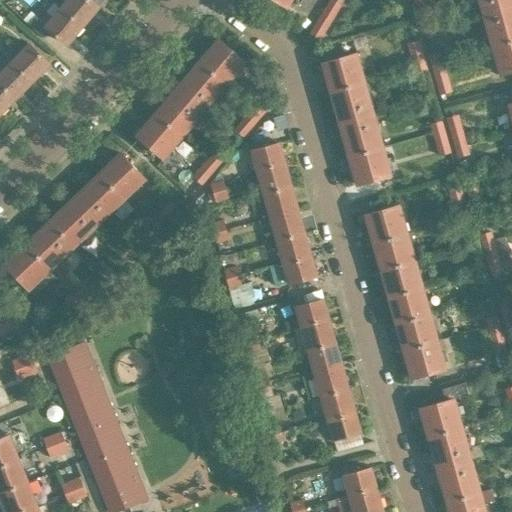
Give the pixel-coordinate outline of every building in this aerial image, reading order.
[(89,0),(67,0),(61,8),(82,25),(97,7),(89,0)] [(341,0),(330,0),(309,34),(319,39),(343,1),(341,0)] [(511,0),(478,0),(483,14),(511,5),(511,0)] [(511,39),(511,5),(483,14),(492,46),(511,39)] [(82,25),(61,8),(45,27),(66,44),(82,25)] [(33,27),(41,19),(32,11),(24,19),(33,27)] [(365,36),(353,39),(356,49),(368,46),(365,36)] [(218,39),(199,61),(226,84),(245,61),(218,39)] [(511,70),(511,39),(492,46),(500,74),(511,70)] [(419,42),(408,45),(410,53),(421,50),(419,42)] [(12,62),(31,81),(48,64),(28,44),(12,62)] [(421,50),(410,53),(412,61),(424,58),(421,50)] [(441,53),(430,57),(432,66),(444,63),(441,53)] [(331,91),(364,82),(356,54),(323,63),(331,91)] [(424,58),(412,61),(415,69),(426,65),(424,58)] [(199,61),(178,87),(204,109),(226,84),(199,61)] [(12,62),(0,73),(0,84),(15,98),(31,81),(12,62)] [(444,63),(432,66),(435,76),(446,73),(444,63)] [(426,65),(415,69),(417,76),(428,73),(426,65)] [(446,73),(435,76),(438,86),(449,83),(446,73)] [(364,82),(331,91),(340,124),(373,115),(364,82)] [(449,83),(438,86),(441,96),(452,93),(449,83)] [(0,84),(0,113),(15,98),(0,84)] [(204,109),(178,87),(156,112),(183,135),(204,109)] [(256,105),(234,130),(242,137),(264,112),(256,105)] [(183,135),(156,112),(137,135),(164,157),(183,135)] [(382,147),(373,115),(340,124),(349,156),(382,147)] [(459,116),(447,119),(450,129),(461,126),(459,116)] [(441,121),(430,124),(432,132),(444,129),(441,121)] [(461,126),(450,129),(453,139),(464,136),(461,126)] [(444,129),(432,132),(435,140),(446,137),(444,129)] [(466,133),(466,139),(471,142),(477,139),(477,133),(471,130),(466,133)] [(464,136),(453,139),(456,149),(467,145),(464,136)] [(446,137),(435,140),(437,148),(448,145),(446,137)] [(257,171),(284,163),(278,143),(251,151),(257,171)] [(448,145),(437,148),(439,156),(450,153),(448,145)] [(467,145),(456,149),(458,158),(469,155),(467,145)] [(382,147),(349,156),(357,185),(390,176),(382,147)] [(214,152),(193,177),(201,184),(223,160),(214,152)] [(100,173),(124,198),(145,178),(121,153),(100,173)] [(290,187),(284,163),(257,171),(263,194),(290,187)] [(100,173),(75,197),(99,222),(124,198),(100,173)] [(223,180),(210,184),(213,193),(225,189),(223,180)] [(459,185),(448,188),(451,198),(462,195),(459,185)] [(290,187),(263,194),(270,217),(297,210),(290,187)] [(478,187),(467,190),(470,197),(480,194),(478,187)] [(225,189),(213,193),(215,202),(228,198),(225,189)] [(480,194),(470,197),(472,205),(483,202),(480,194)] [(462,195),(451,198),(454,208),(465,205),(462,195)] [(75,197),(51,220),(75,245),(99,222),(75,197)] [(172,200),(148,222),(156,231),(179,208),(172,200)] [(373,243),(407,234),(399,205),(365,215),(373,243)] [(465,205),(454,208),(456,218),(468,215),(465,205)] [(303,233),(297,210),(270,217),(276,241),(303,233)] [(182,214),(164,231),(174,242),(192,224),(182,214)] [(468,215),(456,218),(459,227),(470,224),(468,215)] [(75,245),(51,220),(27,243),(51,268),(75,245)] [(223,220),(211,223),(214,233),(225,229),(223,220)] [(225,229),(214,233),(216,242),(228,239),(225,229)] [(494,242),(491,232),(480,235),(483,245),(494,242)] [(303,233),(276,241),(283,264),(310,256),(303,233)] [(407,234),(373,243),(381,269),(414,260),(407,234)] [(130,240),(118,252),(126,260),(138,248),(130,240)] [(494,242),(483,245),(486,255),(497,251),(494,242)] [(51,268),(27,243),(5,263),(29,289),(51,268)] [(497,251),(486,255),(488,264),(500,261),(497,251)] [(310,256),(283,264),(288,284),(315,276),(310,256)] [(422,287),(414,260),(381,269),(388,296),(422,287)] [(500,261),(488,264),(491,274),(502,271),(500,261)] [(481,262),(470,265),(472,273),(483,270),(481,262)] [(236,266),(224,269),(226,278),(239,275),(236,266)] [(483,270),(472,273),(474,281),(486,278),(483,270)] [(239,275),(226,278),(229,287),(241,284),(239,275)] [(80,287),(56,310),(64,318),(88,296),(80,287)] [(422,287),(388,296),(396,323),(429,314),(422,287)] [(509,296),(498,299),(501,309),(511,305),(509,296)] [(301,327),(328,319),(322,299),(295,307),(301,327)] [(511,305),(501,309),(504,318),(511,315),(511,305)] [(11,308),(0,312),(0,323),(15,317),(11,308)] [(437,341),(429,314),(396,323),(403,350),(437,341)] [(496,316),(485,319),(488,329),(499,326),(496,316)] [(15,317),(0,323),(0,330),(1,333),(19,326),(15,317)] [(334,343),(328,319),(301,327),(307,351),(334,343)] [(499,326),(488,329),(491,339),(502,335),(499,326)] [(254,330),(242,333),(244,343),(257,339),(254,330)] [(502,335),(491,339),(494,348),(505,345),(502,335)] [(257,339),(244,343),(247,352),(259,349),(257,339)] [(147,499),(88,354),(83,341),(48,356),(110,511),(114,511),(137,503),(147,499)] [(445,369),(437,341),(403,350),(411,378),(445,369)] [(334,343),(307,351),(314,374),(341,366),(334,343)] [(505,345),(494,348),(496,358),(507,355),(505,345)] [(30,354),(12,361),(16,370),(33,363),(30,354)] [(33,363),(16,370),(19,379),(37,372),(33,363)] [(347,389),(341,366),(314,374),(320,397),(347,389)] [(267,375),(254,379),(257,388),(269,385),(267,375)] [(442,389),(445,401),(420,408),(428,437),(462,427),(454,399),(469,395),(465,383),(442,389)] [(269,385),(257,388),(260,398),(272,395),(269,385)] [(354,412),(347,389),(320,397),(327,419),(354,412)] [(360,433),(354,412),(327,419),(333,440),(360,433)] [(492,418),(480,421),(483,431),(495,427),(492,418)] [(279,422),(267,425),(270,435),(282,431),(279,422)] [(471,460),(462,427),(428,437),(438,469),(471,460)] [(61,430),(43,437),(47,447),(65,439),(61,430)] [(282,431),(270,435),(273,444),(285,441),(282,431)] [(8,434),(0,437),(0,470),(20,463),(8,434)] [(65,439),(47,447),(51,456),(68,449),(65,439)] [(471,460),(438,469),(447,501),(481,492),(471,460)] [(20,463),(0,470),(0,492),(27,481),(20,463)] [(349,496),(376,488),(370,468),(344,476),(349,496)] [(79,476),(62,483),(66,493),(83,485),(79,476)] [(27,481),(0,492),(0,495),(6,511),(35,500),(27,481)] [(83,485),(66,493),(69,502),(87,495),(83,485)] [(349,496),(338,499),(341,511),(381,511),(383,511),(376,488),(349,496)] [(486,511),(481,492),(447,501),(449,511),(486,511)] [(39,511),(35,500),(6,511),(39,511)] [(303,500),(290,503),(293,511),(305,508),(303,500)]
